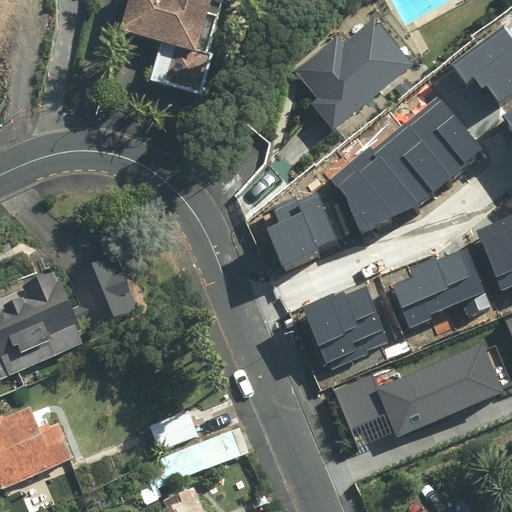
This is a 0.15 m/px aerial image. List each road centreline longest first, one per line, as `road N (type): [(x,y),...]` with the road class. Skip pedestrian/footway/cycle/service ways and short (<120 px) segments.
road 1 (residential): [(0,178),(90,148),(130,159),(174,185),(201,223),(323,511)]
road 2 (unknown): [(42,158),(56,0)]
road 3 (unknown): [(90,148),(115,0)]
